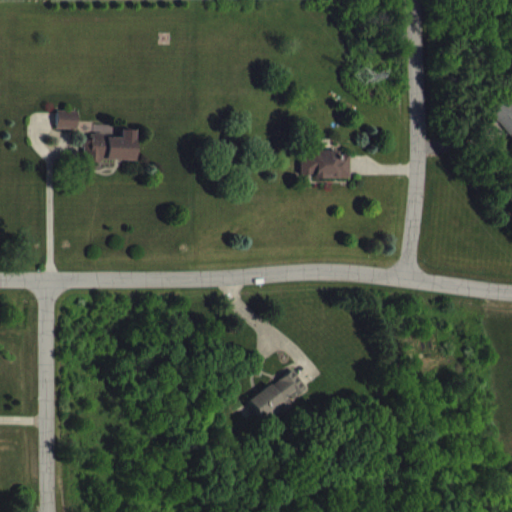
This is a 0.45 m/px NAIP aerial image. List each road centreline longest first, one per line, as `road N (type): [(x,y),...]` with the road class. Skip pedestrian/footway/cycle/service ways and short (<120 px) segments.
road 1 (residential): [(511,289),(328,271),(0,279)]
road 2 (residential): [(411,0),(413,278)]
road 3 (residential): [(46,280),(50,511)]
